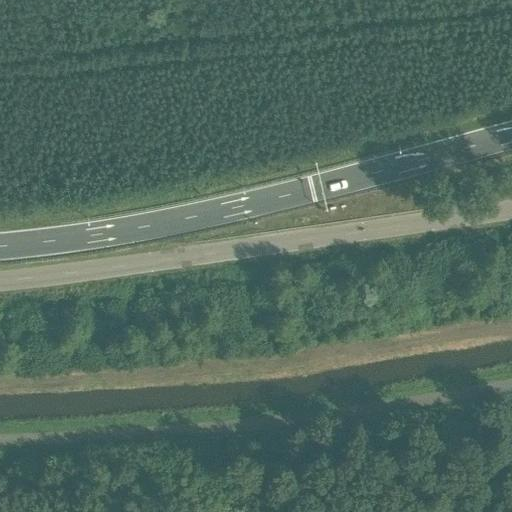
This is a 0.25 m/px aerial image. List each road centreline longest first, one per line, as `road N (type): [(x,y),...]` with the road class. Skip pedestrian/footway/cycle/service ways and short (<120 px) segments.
road 1 (trunk): [(0,246),(237,207),(511,135)]
road 2 (unclassified): [(511,210),(0,280)]
